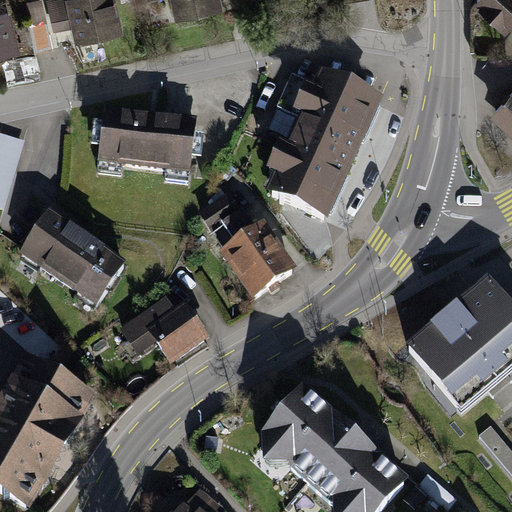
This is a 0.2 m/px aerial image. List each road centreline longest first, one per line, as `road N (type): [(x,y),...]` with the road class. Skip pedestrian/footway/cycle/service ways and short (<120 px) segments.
road 1 (residential): [(444,53),(323,35),(0,104)]
road 2 (tertiary): [(420,207),(392,253),(349,294),(155,424),(96,511)]
road 3 (tertiary): [(444,53),(438,145),(420,207)]
